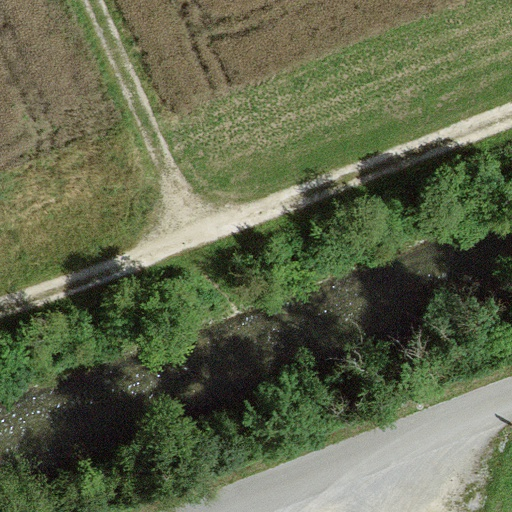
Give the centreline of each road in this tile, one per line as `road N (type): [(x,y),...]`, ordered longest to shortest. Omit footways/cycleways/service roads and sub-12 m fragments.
road 1 (track): [(0,303),(164,251),(511,116)]
road 2 (track): [(164,251),(170,176),(93,0)]
